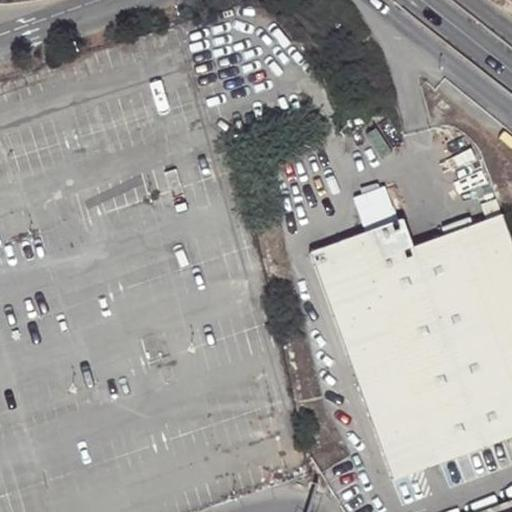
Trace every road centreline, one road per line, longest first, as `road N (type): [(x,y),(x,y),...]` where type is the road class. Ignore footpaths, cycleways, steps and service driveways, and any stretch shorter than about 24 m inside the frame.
road 1 (secondary): [(374,0),(511,113)]
road 2 (unclassified): [(130,0),(0,49)]
